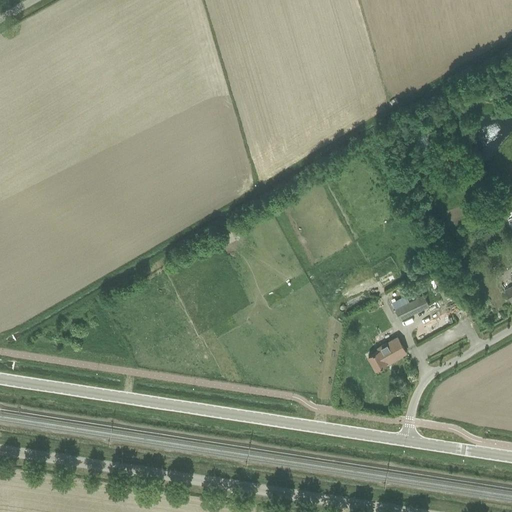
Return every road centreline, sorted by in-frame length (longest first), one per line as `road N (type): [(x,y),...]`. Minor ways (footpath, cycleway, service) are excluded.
road 1 (tertiary): [(406,441),(0,379)]
road 2 (unclassified): [(398,511),(0,452)]
road 3 (unclassified): [(406,441),(412,404),(435,371),(511,329)]
